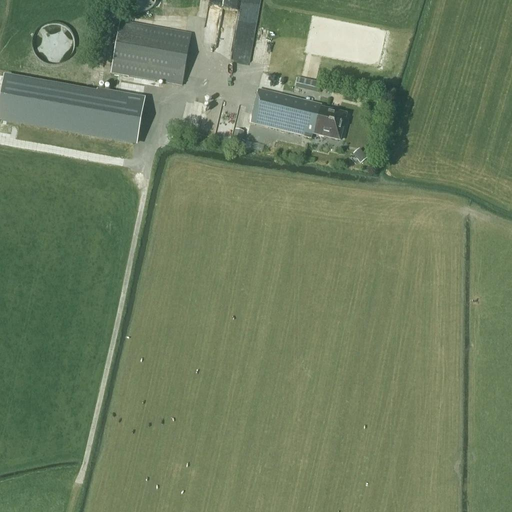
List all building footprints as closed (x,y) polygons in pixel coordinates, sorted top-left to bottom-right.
[(156,5),(156,0),(128,0),(130,5),(132,9),(136,12),(140,13),(145,13),(150,12),(153,9),(156,5)] [(153,94),(156,82),(182,86),(192,35),(120,22),(111,74),(137,78),(135,90),(153,94)] [(72,60),(72,25),(37,25),(37,60),(72,60)] [(0,116),(128,144),(138,99),(88,88),(87,92),(1,74),(0,78),(0,116)] [(322,105),(259,90),(251,123),(305,136),(305,138),(311,139),(312,135),(324,138),(325,137),(340,141),(347,114),(322,108),(322,105)] [(197,132),(205,103),(178,96),(170,125),(197,132)] [(244,132),(235,130),(231,147),(243,150),(245,141),(242,141),(244,132)] [(353,155),(360,165),(367,159),(359,149),(353,155)]
